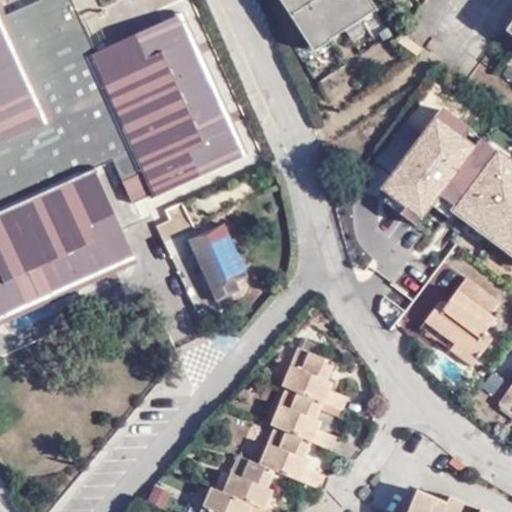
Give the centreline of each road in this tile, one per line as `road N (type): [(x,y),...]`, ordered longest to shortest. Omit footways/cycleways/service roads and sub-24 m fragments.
road 1 (residential): [(326,261),(112,511)]
road 2 (residential): [(326,261),(313,198),(234,0)]
road 3 (residential): [(511,459),(419,385),(326,261)]
